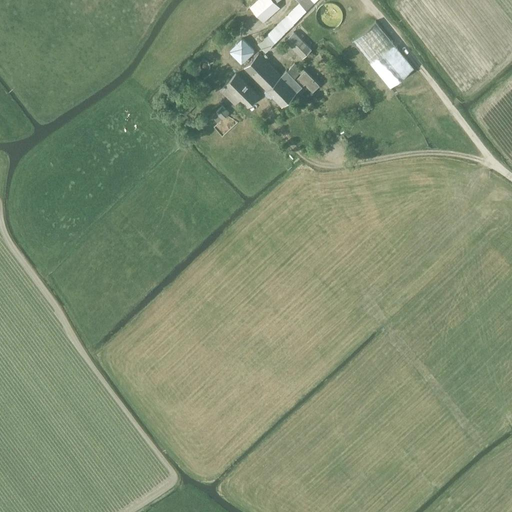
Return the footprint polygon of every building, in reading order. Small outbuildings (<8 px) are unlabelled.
[(257,0),(251,7),(264,21),(280,7),(273,0),(257,0)] [(307,9),(316,0),(298,0),(300,2),(258,44),(266,52),(307,9)] [(343,15),(343,12),(342,10),(341,8),(340,6),(337,5),(336,4),(333,3),(331,3),(327,4),(325,5),(323,7),(321,11),(321,15),(321,17),(322,20),(324,23),(327,25),(329,26),(331,26),(335,26),(336,25),(338,24),(340,23),(342,19),(343,17),(343,15)] [(352,40),(390,87),(414,67),(376,21),(352,40)] [(294,31),(285,40),(303,58),(312,49),(302,39),(295,32),(294,31)] [(293,76),(287,70),(281,75),(259,52),(244,67),(265,88),(263,90),(265,92),(265,93),(268,97),(270,97),(271,98),(273,96),(282,105),(294,94),(285,85),(293,76)] [(295,63),(287,70),(293,76),(285,85),(294,94),(305,83),(314,91),(320,85),(304,68),(302,70),(295,63)] [(241,99),(248,107),(259,96),(236,73),(220,89),(235,104),(241,99)]
